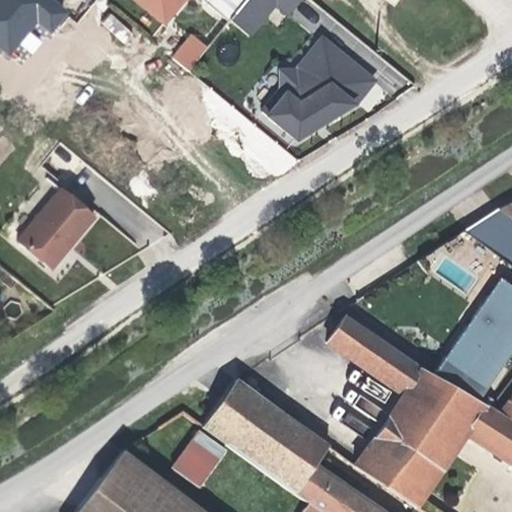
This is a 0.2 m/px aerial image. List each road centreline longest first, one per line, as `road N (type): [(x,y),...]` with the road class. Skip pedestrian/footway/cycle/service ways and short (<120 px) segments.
road 1 (residential): [(0,391),(416,104),(511,49)]
road 2 (residential): [(511,159),(0,496)]
